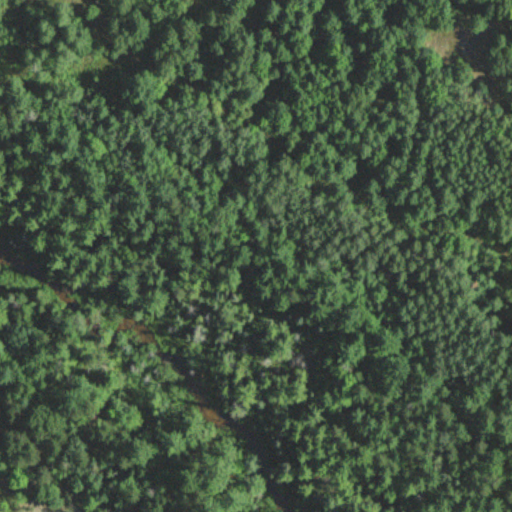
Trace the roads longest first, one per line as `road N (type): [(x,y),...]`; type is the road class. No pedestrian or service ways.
road 1 (track): [(511,251),(335,197),(119,47),(92,0)]
road 2 (track): [(81,511),(0,401)]
